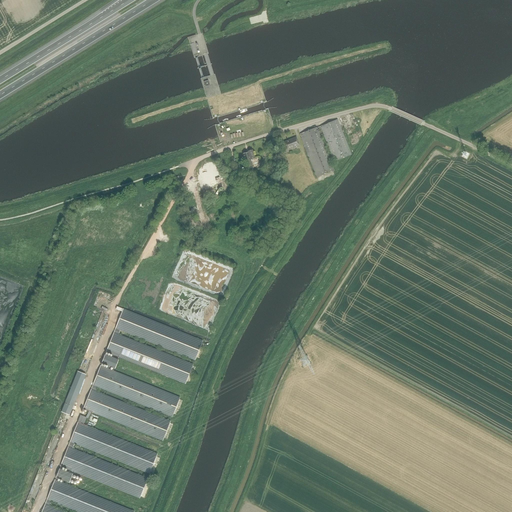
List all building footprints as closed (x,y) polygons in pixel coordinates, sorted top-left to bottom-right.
[(334,171),(321,136),(323,135),(334,162),(351,155),(337,120),(320,127),(320,126),(300,134),(317,178),(334,171)] [(299,146),(296,138),(284,142),(287,150),(299,146)] [(248,153),(244,154),(247,167),(253,166),(251,159),(254,158),(252,150),(248,151),(248,153)] [(218,164),(202,168),(206,183),(220,180),(218,172),(220,172),(218,164)] [(195,360),(202,341),(123,309),(106,352),(185,384),(193,365),(118,335),(120,330),(195,360)] [(104,355),(101,364),(115,369),(118,360),(104,355)] [(172,417),(180,398),(100,366),(83,409),(163,441),(170,422),(95,392),(97,387),(172,417)] [(73,415),(87,373),(78,370),(64,412),(73,415)] [(77,423),(60,466),(140,498),(147,479),(72,449),(75,443),(150,473),(157,455),(77,423)] [(71,475),(57,469),(54,478),(67,484),(71,475)] [(78,511),(133,511),(134,511),(54,480),(41,511),(63,511),(49,506),(52,501),(78,511)]
